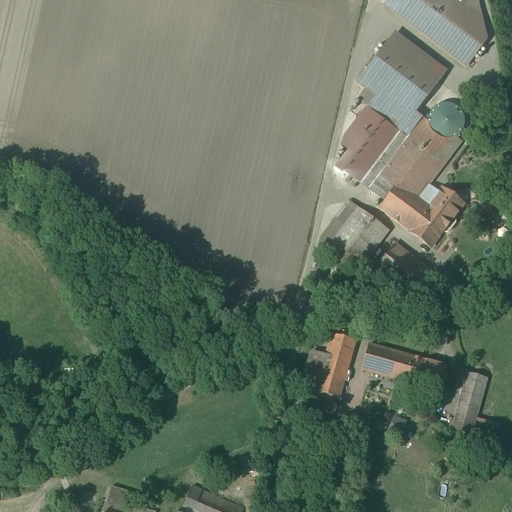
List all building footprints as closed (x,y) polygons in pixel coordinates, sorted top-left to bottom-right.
[(460,2),(458,0),(388,0),(385,5),(466,67),(486,40),(481,17),(460,2)] [(476,0),(461,0),(460,2),(481,17),(478,1),(476,0)] [(439,81),(388,42),(357,83),(365,89),(360,95),(362,97),(360,100),(401,131),(439,81)] [(427,122),(429,130),(434,136),(441,140),(448,141),(456,138),(460,134),(462,130),(463,128),(464,124),(464,119),(463,115),(460,111),(456,107),(451,105),(446,104),(439,105),(434,108),(431,112),(428,117),(427,122)] [(366,107),(345,136),(341,146),(347,151),(335,168),(340,172),(341,170),(343,171),(382,119),(366,107)] [(421,118),(405,139),(367,190),(368,190),(368,188),(385,201),(378,209),(410,233),(429,206),(419,198),(461,142),(456,138),(448,141),(441,140),(434,136),(429,130),(427,122),(421,118)] [(400,133),(382,119),(343,171),(347,174),(343,180),(347,183),(351,177),(361,185),(400,133)] [(442,189),(429,206),(410,233),(431,248),(463,205),(457,200),(457,197),(452,193),(449,194),(442,189)] [(345,206),(321,238),(318,247),(325,252),(355,213),(345,206)] [(385,228),(358,208),(355,213),(325,252),(355,275),(385,236),(381,233),(385,228)] [(432,280),(390,249),(378,265),(379,266),(404,285),(419,297),(432,280)] [(404,285),(379,266),(377,268),(403,287),(404,285)] [(355,341),(332,335),(316,393),(339,399),(355,341)] [(417,359),(369,345),(361,370),(410,384),(411,383),(417,359)] [(447,367),(417,359),(411,383),(440,392),(447,367)] [(468,373),(454,423),(461,427),(461,429),(462,431),(454,450),(464,454),(472,435),(470,434),(486,378),(468,373)] [(390,432),(402,438),(411,422),(398,416),(390,432)] [(346,452),(340,451),(337,465),(343,466),(346,452)] [(200,468),(192,486),(202,491),(210,472),(200,468)] [(202,491),(192,486),(184,506),(198,511),(242,511),(243,509),(202,491)]
